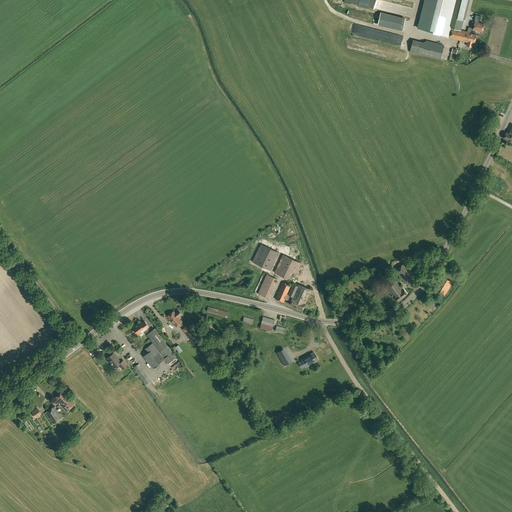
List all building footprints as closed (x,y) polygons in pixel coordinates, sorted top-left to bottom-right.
[(458,0),(424,0),(417,28),(449,36),(451,28),(458,0)] [(458,0),(451,28),(460,30),(463,20),(464,20),(469,0),(458,0)] [(404,18),(380,12),(377,24),(402,30),(404,18)] [(471,29),(482,32),(484,24),(473,21),(471,28),(471,29)] [(468,27),(467,32),(460,30),(451,28),(449,37),(465,41),(467,42),(466,45),(472,46),(473,42),(474,43),(476,35),(470,33),(471,29),(471,28),(468,27)] [(440,59),(443,47),(444,45),(426,40),(425,43),(413,39),(410,52),(440,59)] [(511,142),(511,124),(507,133),(506,133),(503,138),(511,142)] [(252,262),(271,271),(279,253),(261,244),(252,262)] [(274,272),(289,279),(292,272),(296,274),(301,263),(283,254),(274,272)] [(408,285),(417,276),(403,264),(395,273),(408,285)] [(258,294),(268,298),(277,279),(267,274),(258,294)] [(452,282),(444,277),(436,290),(444,295),(452,282)] [(397,302),(407,294),(404,290),(403,291),(395,280),(386,287),(397,302)] [(289,304),(302,310),(305,304),(311,290),(298,284),(297,286),(293,284),(288,295),(287,294),(291,286),(283,282),(275,299),(283,302),(285,299),(290,301),(289,304)] [(206,311),(227,317),(228,312),(208,307),(206,311)] [(167,316),(176,327),(182,322),(178,316),(181,314),(179,311),(176,313),(174,311),(167,316)] [(266,332),(271,333),(273,326),(274,320),(263,317),(261,323),(260,328),(266,330),(266,332)] [(143,356),(152,368),(158,363),(164,358),(168,363),(176,356),(167,345),(154,328),(150,332),(147,328),(149,326),(144,321),(140,324),(139,322),(133,327),(138,334),(144,330),(147,334),(150,338),(147,340),(149,343),(152,341),(153,342),(146,348),(149,352),(143,356)] [(274,331),(284,334),(286,329),(276,326),(274,331)] [(191,340),(194,343),(199,340),(196,336),(189,328),(185,332),(191,340)] [(322,361),(328,358),(321,345),(315,348),(322,361)] [(302,361),(305,366),(306,367),(318,360),(314,352),(302,360),(302,361)] [(119,364),(122,369),(127,366),(123,360),(121,362),(114,353),(107,358),(114,367),(119,364)] [(133,368),(145,385),(150,381),(138,364),(133,368)] [(135,379),(133,374),(115,386),(117,390),(135,379)] [(54,398),(67,411),(75,403),(63,390),(54,398)] [(46,412),(54,424),(62,419),(54,407),(46,412)] [(40,416),(42,414),(38,409),(32,412),(37,419),(40,417),(40,416)] [(160,506),(164,510),(169,506),(165,501),(160,506)]
